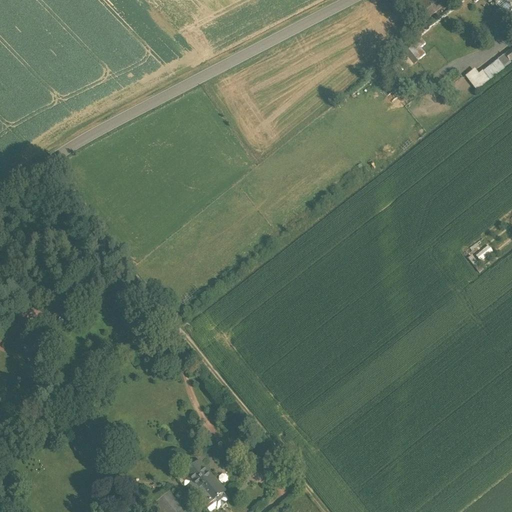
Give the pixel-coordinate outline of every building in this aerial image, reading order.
[(440,0),(422,0),(415,5),(426,19),(435,13),(433,10),(443,3),(440,0)] [(501,0),(496,4),(495,4),(502,13),(509,7),(503,0),(501,0)] [(504,57),(492,67),(498,74),(510,64),(509,63),(504,57)] [(474,72),(466,78),(468,82),(477,75),(474,72)] [(477,75),(468,82),(472,86),(480,79),(477,75)] [(487,246),(476,257),(481,261),(492,251),(487,246)] [(211,478),(198,463),(185,474),(192,483),(187,487),(192,494),(193,493),(200,501),(200,502),(204,499),(208,505),(223,493),(225,491),(212,476),(211,478)] [(208,505),(204,507),(208,511),(210,511),(215,508),(217,510),(220,507),(221,509),(226,505),(225,503),(228,501),(223,493),(208,505)] [(176,502),(169,494),(152,508),(155,511),(185,511),(177,502),(176,502)] [(204,499),(200,502),(200,501),(199,502),(204,508),(204,507),(208,505),(204,499)]
